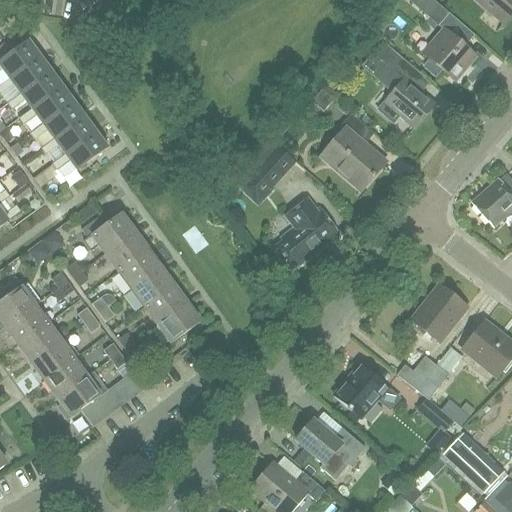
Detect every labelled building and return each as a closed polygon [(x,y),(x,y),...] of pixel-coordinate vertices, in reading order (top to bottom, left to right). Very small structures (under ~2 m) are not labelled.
[(511,0),(474,0),(502,24),(511,13),(511,0)] [(437,26),(448,14),(439,6),(428,18),(437,26)] [(461,25),(448,14),(437,26),(441,29),(421,52),(423,54),(454,81),(474,57),(464,48),(451,37),(461,25)] [(9,79),(39,57),(28,41),(0,61),(0,72),(3,70),(9,79)] [(394,90),(376,111),(392,125),(399,117),(414,129),(434,105),(421,94),(430,83),(383,43),(373,55),(383,64),(375,73),(394,90)] [(9,79),(0,85),(0,95),(0,96),(14,85),(20,94),(21,94),(51,72),(39,57),(9,79)] [(21,94),(20,94),(6,105),(11,111),(25,100),(32,109),(62,87),(51,72),(21,94)] [(32,109),(18,120),(23,126),(36,115),(43,124),(73,102),(62,87),(32,109)] [(323,113),(334,100),(321,89),(311,102),(323,113)] [(43,124),(29,135),(34,141),(48,131),(54,139),(84,117),(73,102),(43,124)] [(339,128),(343,131),(321,156),(361,190),(384,163),(364,146),(374,134),(336,102),(333,106),(347,119),(339,128)] [(84,117),(54,139),(55,140),(40,150),(45,157),(60,147),(65,154),(66,155),(95,133),(84,117)] [(6,128),(0,132),(0,135),(6,143),(13,138),(6,128)] [(66,155),(65,154),(51,165),(56,172),(71,161),(77,170),(107,148),(95,133),(66,155)] [(274,188),(296,163),(272,142),(248,168),(251,171),(236,188),(258,208),(275,189),(274,188)] [(17,144),(10,149),(17,158),(23,153),(17,144)] [(40,188),(57,175),(50,166),(33,179),(40,188)] [(26,181),(19,172),(12,177),(19,187),(26,181)] [(511,182),(505,175),(498,181),(497,180),(470,204),(492,228),(511,209),(511,182)] [(18,203),(31,193),(25,186),(12,196),(18,203)] [(0,204),(10,197),(4,190),(0,193),(0,204)] [(276,256),(289,273),(330,242),(327,240),(336,233),(318,209),(316,211),(307,200),(284,218),(293,229),(279,239),(287,248),(276,256)] [(0,227),(9,221),(21,212),(16,206),(4,215),(0,208),(0,227)] [(105,254),(134,232),(121,214),(108,224),(103,215),(81,231),(87,239),(83,243),(90,253),(100,246),(105,254)] [(42,241),(51,254),(64,245),(54,232),(42,241)] [(148,250),(134,232),(105,254),(119,272),(148,250)] [(28,252),(37,265),(50,256),(40,243),(28,252)] [(148,250),(119,272),(132,289),(160,268),(148,250)] [(72,279),(81,272),(75,263),(65,270),(72,279)] [(173,285),(160,268),(132,289),(145,307),(173,285)] [(81,272),(72,279),(79,289),(88,282),(81,272)] [(57,290),(67,282),(60,273),(50,280),(57,290)] [(67,282),(57,290),(64,299),(74,292),(67,282)] [(0,321),(5,328),(40,302),(27,283),(20,288),(9,297),(7,293),(2,292),(0,293),(0,321)] [(173,285),(145,307),(158,325),(187,303),(173,285)] [(465,309),(437,287),(410,322),(438,344),(465,309)] [(64,299),(57,290),(50,295),(57,304),(64,299)] [(97,314),(107,307),(101,298),(91,305),(97,314)] [(41,303),(40,302),(5,328),(18,346),(47,325),(35,308),(41,303)] [(201,322),(187,303),(158,325),(172,343),(201,322)] [(107,307),(97,314),(104,324),(115,317),(107,307)] [(83,325),(93,318),(86,308),(76,316),(83,325)] [(93,318),(83,325),(91,334),(100,327),(93,318)] [(511,357),(511,345),(483,323),(461,352),(495,379),(511,357)] [(47,325),(18,346),(31,363),(60,342),(47,325)] [(124,350),(133,343),(127,334),(117,341),(124,350)] [(60,342),(31,363),(44,381),(78,356),(73,347),(68,347),(65,349),(60,342)] [(140,353),(133,343),(124,350),(131,360),(140,353)] [(109,360),(119,353),(112,344),(103,352),(109,360)] [(119,353),(109,360),(117,370),(127,363),(119,353)] [(85,367),(78,356),(44,381),(57,399),(86,378),(81,370),(85,367)] [(416,392),(435,367),(424,358),(412,372),(404,366),(396,377),(416,392)] [(352,378),(335,398),(360,419),(376,401),(389,412),(399,400),(359,366),(350,376),(352,378)] [(416,392),(426,400),(428,401),(448,376),(435,367),(416,392)] [(133,372),(123,379),(137,396),(145,390),(133,372)] [(86,378),(57,399),(61,404),(56,408),(66,421),(71,418),(80,411),(89,404),(97,398),(100,396),(86,378)] [(137,396),(123,379),(115,385),(128,402),(137,396)] [(115,385),(106,392),(119,409),(128,402),(115,385)] [(106,392),(100,396),(97,398),(110,415),(119,409),(106,392)] [(110,415),(97,398),(89,404),(102,421),(110,415)] [(428,401),(426,400),(416,411),(443,435),(454,423),(448,418),(428,401)] [(448,418),(454,423),(460,429),(475,412),(463,401),(448,418)] [(102,421),(89,404),(80,411),(93,428),(102,421)] [(341,429),(333,439),(312,421),(295,441),(322,464),(318,468),(335,482),(348,466),(350,468),(365,448),(341,429)] [(511,428),(497,445),(511,458),(511,428)] [(442,455),(483,494),(484,494),(494,483),(483,474),(493,464),(462,434),(442,455)] [(424,468),(433,477),(444,466),(435,457),(424,468)] [(302,472),(292,483),(273,467),(253,491),(277,511),(286,511),(303,492),(317,504),(327,493),(302,472)] [(393,496),(405,480),(392,470),(380,485),(393,496)] [(494,511),(511,511),(511,486),(505,480),(484,502),(494,511)] [(398,495),(410,506),(421,495),(409,483),(398,495)] [(398,497),(394,501),(383,511),(401,511),(407,506),(398,497)] [(494,511),(484,502),(474,511),(494,511)]
